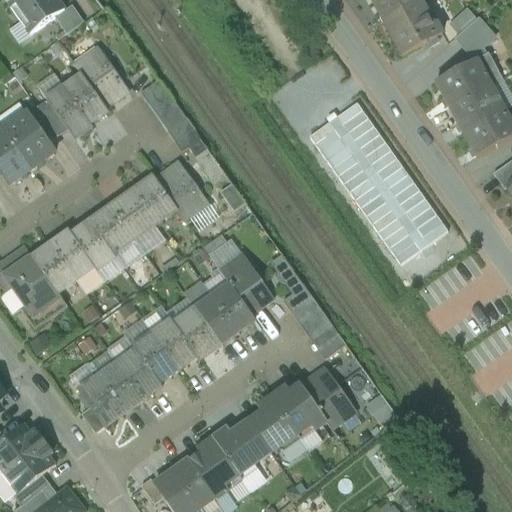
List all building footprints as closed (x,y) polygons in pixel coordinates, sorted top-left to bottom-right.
[(16,0),(8,6),(9,6),(31,38),(54,22),(65,15),(56,2),(59,0),(16,0)] [(421,0),(374,0),(378,7),(382,4),(392,23),(425,6),(421,0)] [(425,6),(392,23),(388,25),(397,41),(401,39),(410,57),(404,60),(406,62),(433,48),(432,46),(445,39),(439,27),(437,28),(425,6)] [(70,11),(65,15),(54,22),(67,39),(82,28),(70,11)] [(469,11),(453,24),(456,29),(451,33),(456,42),(460,39),(478,22),(469,11)] [(497,44),(478,22),(460,39),(478,60),(497,44)] [(98,54),(75,70),(82,80),(105,112),(106,112),(128,96),(98,54)] [(489,59),(439,86),(452,110),(491,89),(491,90),(502,84),(489,59)] [(46,99),(63,88),(56,76),(39,87),(46,99)] [(105,112),(82,80),(64,92),(90,128),(108,115),(106,112),(105,112)] [(160,83),(140,97),(147,107),(166,93),(160,83)] [(511,109),(511,102),(502,84),(491,90),(504,114),(511,109)] [(491,89),(452,110),(465,135),(504,114),(491,90),(491,89)] [(90,128),(64,92),(47,104),(67,134),(74,143),(92,131),(90,128)] [(166,93),(147,107),(154,116),(173,103),(174,103),(167,93),(166,93)] [(173,103),(154,116),(161,126),(180,112),(173,103)] [(67,134),(47,104),(37,111),(58,140),(67,134)] [(58,140),(37,111),(27,118),(48,147),(58,140)] [(180,112),(161,126),(168,136),(187,122),(180,112)] [(511,129),(504,114),(465,135),(479,162),(511,145),(511,129)] [(27,118),(4,134),(32,174),(55,157),(48,147),(27,118)] [(187,122),(168,136),(175,146),(194,132),(188,122),(187,122)] [(194,132),(175,146),(182,156),(189,151),(200,143),(201,142),(194,132)] [(32,174),(4,134),(0,137),(0,173),(3,179),(11,189),(32,174)] [(200,143),(189,151),(196,161),(207,152),(200,143)] [(207,152),(196,161),(211,183),(223,175),(207,152)] [(511,164),(493,178),(505,193),(508,190),(507,189),(511,186),(511,164)] [(209,210),(179,168),(156,183),(156,184),(177,214),(186,226),(209,210)] [(177,214),(156,184),(156,183),(154,180),(133,196),(156,229),(177,214)] [(246,207),(232,187),(220,195),(234,215),(246,207)] [(156,229),(133,196),(112,211),(135,244),(156,229)] [(135,244),(112,211),(91,225),(114,259),(115,258),(135,244)] [(114,259),(91,225),(72,238),(95,271),(94,272),(97,275),(97,274),(117,261),(115,258),(114,259)] [(95,271),(72,238),(70,235),(51,248),(76,284),(85,297),(104,284),(97,274),(97,275),(94,272),(95,271)] [(76,284),(51,248),(33,261),(32,262),(41,275),(58,298),(76,284)] [(26,252),(13,261),(20,270),(32,262),(33,261),(26,252)] [(263,287),(244,259),(220,276),(227,286),(227,285),(251,318),(274,302),(270,297),(270,294),(265,287),(263,287)] [(304,290),(281,259),(271,267),(278,276),(277,281),(281,287),(286,288),(293,298),(304,290)] [(13,261),(0,270),(0,284),(7,294),(13,290),(6,280),(20,270),(13,261)] [(41,275),(32,262),(20,270),(29,284),(41,275)] [(58,298),(41,275),(29,284),(20,270),(6,280),(13,290),(27,310),(34,320),(60,301),(58,298)] [(251,318),(227,285),(227,286),(210,297),(238,337),(256,324),(251,318)] [(293,298),(283,305),(290,315),(311,300),(304,290),(293,298)] [(238,337),(210,297),(193,310),(195,313),(196,313),(221,349),(238,337)] [(311,300),(290,315),(297,325),(318,309),(311,300)] [(60,301),(34,320),(27,310),(21,314),(34,333),(67,311),(60,301)] [(318,309),(297,325),(304,334),(325,319),(318,309)] [(174,328),(199,364),(221,349),(196,313),(195,313),(174,328)] [(325,319),(304,334),(311,344),(332,329),(325,319)] [(172,325),(153,338),(178,374),(196,361),(199,365),(199,364),(174,328),(172,325)] [(332,329),(311,344),(318,354),(339,339),(332,329)] [(178,374),(153,338),(133,352),(136,355),(162,391),(162,390),(160,387),(178,374)] [(339,339),(318,354),(325,364),(346,348),(339,339)] [(162,391),(136,355),(118,368),(143,404),(162,391)] [(143,404),(118,368),(99,381),(124,417),(143,404)] [(354,416),(324,373),(301,390),(327,425),(332,432),(354,416)] [(124,417),(99,381),(80,395),(91,411),(105,431),(124,417)] [(301,390),(291,397),(288,392),(272,403),(300,443),(327,425),(301,390)] [(382,401),(369,410),(379,424),(391,415),(382,401)] [(300,443),(272,403),(259,412),(263,417),(249,427),(270,456),(278,451),(282,457),(300,443)] [(105,431),(91,411),(81,418),(95,438),(105,431)] [(249,427),(233,438),(229,433),(214,443),(243,484),(257,473),(254,468),(270,456),(249,427)] [(0,474),(3,478),(44,446),(35,434),(31,437),(25,429),(6,444),(0,448),(0,474)] [(243,484),(214,443),(198,455),(199,457),(174,475),(200,511),(215,501),(216,502),(243,484)] [(44,446),(3,478),(17,497),(18,499),(43,479),(56,469),(49,460),(53,457),(44,446)] [(396,481),(377,454),(369,460),(388,486),(396,481)] [(199,511),(200,511),(174,475),(155,489),(154,489),(163,501),(162,502),(163,503),(169,511),(199,511)] [(50,489),(43,479),(18,499),(17,497),(13,500),(21,511),(42,495),(50,489)] [(163,501),(154,489),(155,489),(151,483),(141,490),(155,509),(163,503),(162,502),(163,501)] [(84,511),(67,490),(50,504),(39,511),(84,511)] [(39,511),(50,504),(42,495),(21,511),(20,511),(39,511)]
